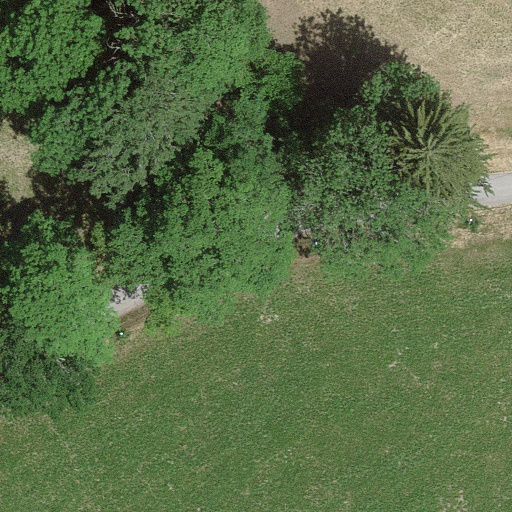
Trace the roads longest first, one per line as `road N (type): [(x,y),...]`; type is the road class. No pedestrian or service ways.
road 1 (unclassified): [(511,186),(332,209),(0,358)]
road 2 (track): [(72,0),(125,57),(238,131),(332,209)]
